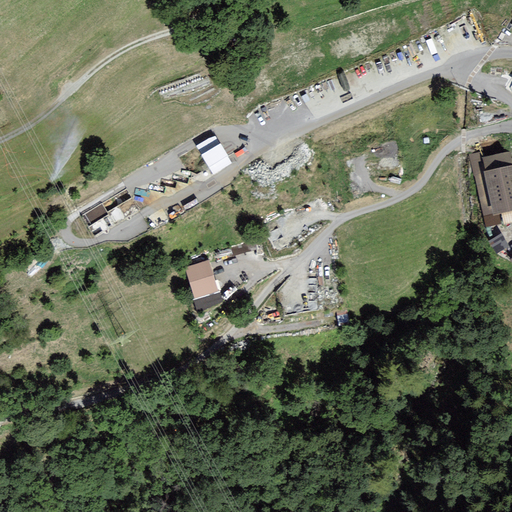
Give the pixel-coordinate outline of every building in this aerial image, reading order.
[(343,75),(348,86),(375,75),(370,64),(343,75)] [(276,128),(318,114),(322,112),(324,110),(326,106),(326,102),(323,97),(320,94),(316,93),(311,94),(266,109),(264,99),(244,106),(249,122),(262,118),(262,122),(264,125),(267,127),(271,129),(276,128)] [(232,159),(218,138),(201,149),(215,171),(232,159)] [(511,155),(484,162),(499,220),(506,219),(508,227),(511,225),(511,155)] [(496,252),(509,246),(503,233),(490,239),(496,252)] [(223,294),(211,265),(189,273),(200,303),(223,294)]
